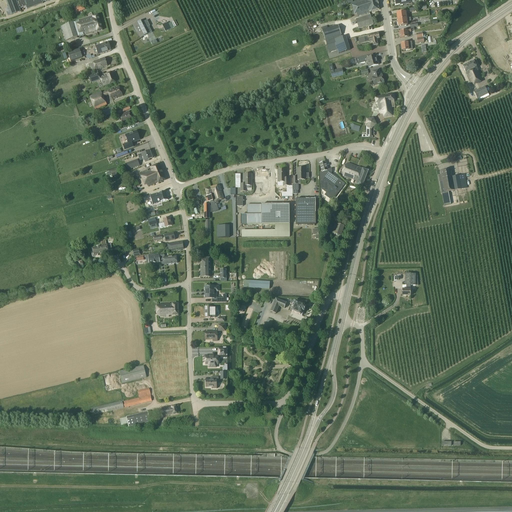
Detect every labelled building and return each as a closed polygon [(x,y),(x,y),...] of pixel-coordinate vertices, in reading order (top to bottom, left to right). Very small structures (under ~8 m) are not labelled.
[(5,0),(11,15),(21,12),(20,9),(26,6),(28,9),(43,4),(43,3),(47,1),(48,2),(52,0),(5,0)] [(377,0),(362,0),(355,2),(351,4),(354,16),(357,15),(358,17),(369,13),(379,10),(377,0)] [(89,34),(97,31),(97,32),(103,30),(98,15),(93,17),(92,16),(79,20),(79,21),(74,23),(61,27),(65,41),(78,37),(84,35),(85,35),(89,34)] [(370,15),(356,19),(359,29),(362,28),(372,25),(373,24),(370,15)] [(406,19),(398,20),(399,27),(407,25),(407,22),(410,21),(410,18),(409,18),(406,19)] [(141,21),(134,24),(136,30),(137,29),(139,34),(141,38),(148,34),(152,32),(149,27),(150,26),(147,21),(142,23),(141,21)] [(168,22),(162,25),(165,32),(174,28),(172,22),(168,24),(168,22)] [(337,24),(321,29),(325,42),(326,41),(338,38),(341,37),(337,24)] [(408,37),(408,33),(411,32),(411,29),(406,30),(407,31),(399,32),(400,38),(408,37)] [(378,39),(379,38),(378,34),(368,36),(364,37),(365,43),(372,41),(373,46),(378,45),(377,41),(378,41),(378,39)] [(347,40),(335,43),(339,54),(350,50),(347,40)] [(402,51),(412,49),(411,42),(401,43),(402,51)] [(108,43),(99,46),(96,47),(98,55),(101,53),(102,54),(111,51),(108,43)] [(80,50),(68,53),(71,62),(82,58),(80,50)] [(358,58),(356,58),(357,63),(359,63),(360,64),(367,62),(368,67),(371,66),(378,65),(377,60),(376,56),(372,57),(372,56),(370,56),(370,55),(358,58)] [(96,70),(99,69),(102,68),(107,66),(105,58),(94,61),(96,70)] [(476,60),(474,61),(473,62),(472,61),(470,62),(470,63),(469,63),(476,81),(482,78),(478,71),(476,65),(478,64),(476,60)] [(476,81),(469,63),(463,66),(470,83),(476,81)] [(331,72),(330,72),(332,78),(344,75),(342,69),(331,72)] [(374,85),(384,83),(382,75),(380,75),(378,69),(372,71),(373,77),(372,77),(374,85)] [(98,73),(88,76),(90,82),(98,79),(99,80),(101,80),(102,83),(103,86),(111,84),(115,82),(111,73),(107,75),(101,77),(99,77),(99,78),(98,73)] [(119,86),(109,90),(102,93),(101,92),(90,97),(94,108),(98,107),(99,108),(107,105),(104,97),(110,95),(112,100),(123,96),(119,86)] [(482,97),(477,99),(478,101),(489,96),(485,86),(479,89),(482,97)] [(474,92),(477,99),(482,97),(479,89),(474,92)] [(393,108),(395,107),(393,100),(394,100),(393,95),(375,98),(376,103),(378,103),(380,114),(394,111),(393,108)] [(110,108),(99,113),(101,118),(112,114),(110,108)] [(132,120),(129,112),(120,116),(123,124),(132,120)] [(365,135),(365,138),(370,138),(370,130),(372,130),(377,125),(373,118),(367,119),(365,126),(367,128),(366,135),(365,135)] [(129,144),(123,146),(125,150),(133,147),(132,143),(140,140),(137,132),(131,134),(131,133),(126,134),(127,136),(126,136),(129,144)] [(150,151),(138,155),(140,161),(144,160),(144,161),(145,161),(146,162),(149,161),(149,160),(153,158),(150,151)] [(131,165),(127,167),(128,170),(140,166),(137,160),(130,163),(131,165)] [(325,162),(320,164),(322,172),(320,173),(321,189),(327,193),(334,198),(338,192),(339,192),(345,184),(331,174),(332,172),(332,170),(331,168),(328,169),(325,162)] [(150,168),(151,169),(139,173),(141,177),(144,186),(147,185),(148,187),(158,182),(158,183),(166,180),(159,164),(150,168)] [(346,168),(343,177),(358,182),(356,185),(361,187),(361,188),(362,188),(368,171),(349,164),(348,164),(346,168)] [(297,177),(293,177),(293,184),(298,184),(300,184),(300,180),(305,180),(305,169),(297,169),(297,177)] [(440,182),(442,182),(444,192),(442,193),(444,206),(451,205),(448,192),(455,191),(466,189),(464,180),(460,180),(459,176),(452,177),(451,169),(440,171),(441,177),(439,177),(440,182)] [(286,179),(286,171),(278,171),(278,183),(283,183),(283,186),(289,186),(289,179),(286,179)] [(252,189),(252,186),(252,175),(244,175),(244,184),(240,184),(240,192),(247,192),(247,189),(252,189)] [(224,199),(223,197),(221,192),(220,186),(217,186),(211,188),(213,194),(212,194),(212,195),(214,200),(214,202),(210,203),(213,212),(219,211),(217,205),(216,205),(215,203),(216,202),(215,201),(224,199)] [(158,193),(150,195),(152,200),(153,204),(168,200),(165,192),(158,193)] [(296,225),(316,224),(316,199),(296,199),(296,225)] [(247,205),(247,215),(247,217),(241,217),(241,225),(269,225),(269,226),(275,226),(275,225),(290,225),(289,205),(247,205)] [(163,219),(164,223),(159,225),(160,229),(172,226),(171,222),(170,218),(163,219)] [(337,224),(334,233),(341,236),(345,226),(337,224)] [(217,226),(217,238),(230,238),(229,226),(217,226)] [(164,235),(163,235),(163,238),(165,238),(166,242),(175,240),(173,233),(164,235)] [(98,256),(98,255),(109,252),(108,251),(113,250),(111,244),(107,246),(106,246),(105,242),(101,243),(102,247),(92,249),(93,253),(92,253),(93,258),(98,256)] [(171,246),(171,251),(178,250),(178,251),(180,251),(180,250),(184,249),(183,242),(167,244),(167,247),(171,246)] [(133,257),(141,255),(140,249),(131,250),(133,257)] [(164,254),(148,255),(149,264),(160,263),(159,258),(165,257),(164,254)] [(177,263),(176,256),(165,257),(165,265),(177,263)] [(201,277),(210,277),(210,261),(201,261),(201,277)] [(410,296),(411,289),(410,289),(410,286),(416,286),(416,274),(405,274),(405,285),(406,285),(406,289),(403,289),(402,296),(410,296)] [(243,287),(249,287),(249,288),(269,289),(270,282),(249,281),(244,281),(243,287)] [(212,298),(212,303),(226,303),(226,294),(223,295),(223,298),(217,298),(217,286),(205,286),(205,298),(212,298)] [(279,307),(284,309),(287,303),(276,298),(270,312),(276,314),(279,307)] [(292,312),(300,315),(302,316),(304,312),(306,308),(304,307),(304,305),(294,301),(294,302),(291,301),(290,304),(292,305),(292,307),(293,308),(292,312)] [(160,304),(160,317),(162,317),(169,317),(169,315),(173,315),(173,316),(179,315),(178,304),(168,304),(160,304)] [(215,307),(205,307),(205,318),(215,318),(215,307)] [(213,342),(217,342),(217,332),(205,332),(205,340),(213,340),(213,342)] [(218,356),(206,356),(206,359),(206,364),(209,364),(209,367),(216,367),(216,364),(218,364),(218,356)] [(122,384),(147,378),(144,366),(119,372),(122,384)] [(210,377),(210,380),(206,380),(206,388),(212,388),(212,389),(217,389),(217,382),(218,382),(218,377),(210,377)] [(139,398),(150,395),(149,389),(137,391),(139,398)] [(123,402),(125,408),(152,401),(151,395),(123,402)] [(92,415),(124,408),(122,401),(91,409),(92,415)] [(176,406),(163,408),(164,416),(177,414),(176,406)] [(126,417),(129,428),(150,422),(148,412),(126,417)]
